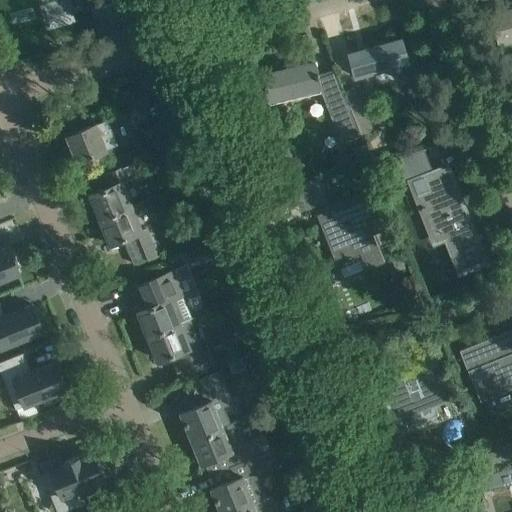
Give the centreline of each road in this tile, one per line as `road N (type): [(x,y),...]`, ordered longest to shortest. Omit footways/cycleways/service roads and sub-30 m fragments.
road 1 (residential): [(311,348),(191,41)]
road 2 (residential): [(124,402),(6,115)]
road 3 (residential): [(511,213),(430,0)]
road 4 (residential): [(511,299),(311,348)]
road 5 (residential): [(0,93),(191,41)]
road 6 (residential): [(374,511),(311,348)]
road 7 (residential): [(191,41),(344,0)]
road 8 (residential): [(124,402),(0,449)]
